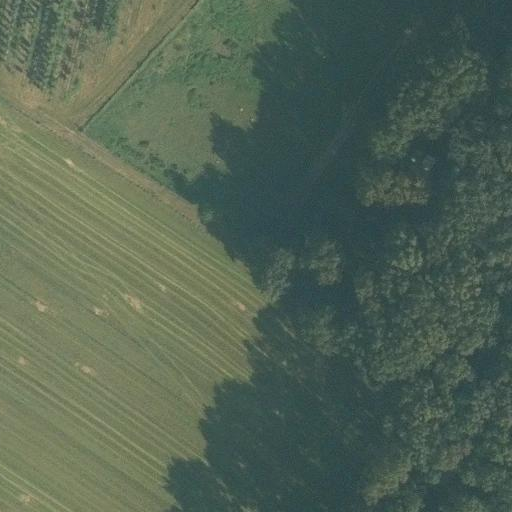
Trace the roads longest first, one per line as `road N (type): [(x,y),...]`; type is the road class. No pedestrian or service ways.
road 1 (track): [(421,367),(0,95)]
road 2 (track): [(332,511),(511,201)]
